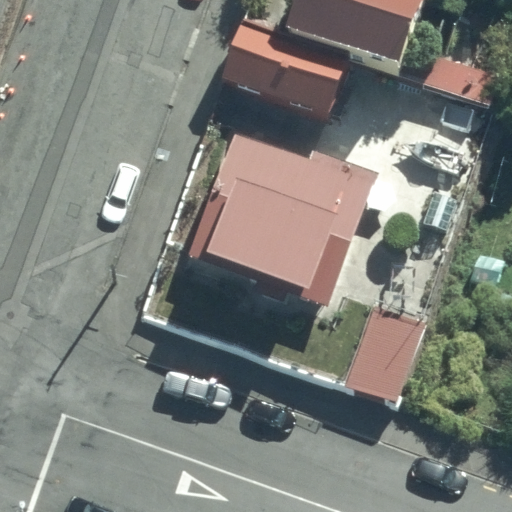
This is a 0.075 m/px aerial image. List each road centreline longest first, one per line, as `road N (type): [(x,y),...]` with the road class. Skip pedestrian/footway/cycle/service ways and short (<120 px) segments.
road 1 (residential): [(334,511),(64,415),(0,422)]
road 2 (residential): [(4,286),(106,0)]
